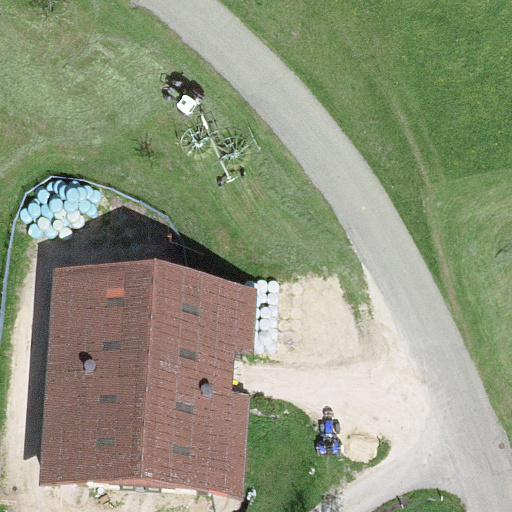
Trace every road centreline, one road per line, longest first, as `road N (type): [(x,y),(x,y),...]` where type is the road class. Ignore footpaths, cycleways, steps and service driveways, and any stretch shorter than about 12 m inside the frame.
road 1 (tertiary): [(189,0),(324,138),(390,236),(440,345),(495,511)]
road 2 (track): [(371,511),(393,496),(482,468)]
